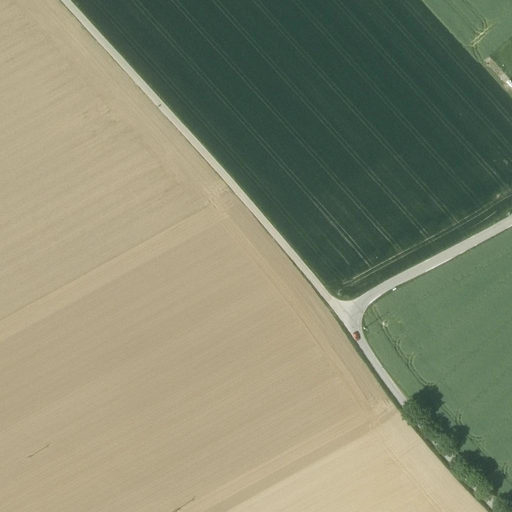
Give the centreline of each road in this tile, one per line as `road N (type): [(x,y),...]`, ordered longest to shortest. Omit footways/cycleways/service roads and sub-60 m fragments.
road 1 (track): [(340,315),(63,0)]
road 2 (unclassified): [(492,511),(418,426),(340,315)]
road 3 (residential): [(511,219),(340,315)]
